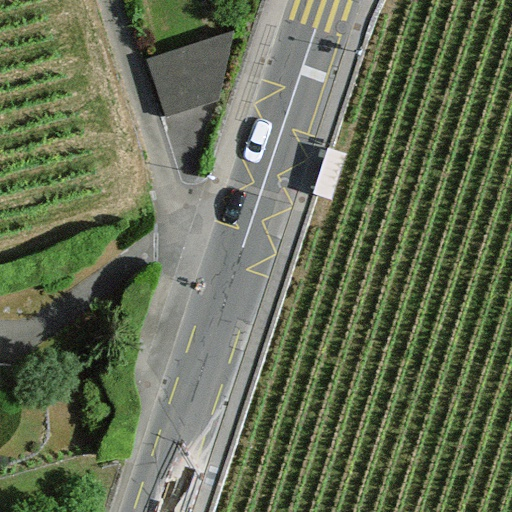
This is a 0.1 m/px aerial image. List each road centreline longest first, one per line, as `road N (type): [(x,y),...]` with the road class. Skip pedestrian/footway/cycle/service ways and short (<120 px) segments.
road 1 (residential): [(228,291),(193,256),(105,0)]
road 2 (tertiary): [(228,291),(324,0)]
road 3 (tertiary): [(157,511),(228,291)]
